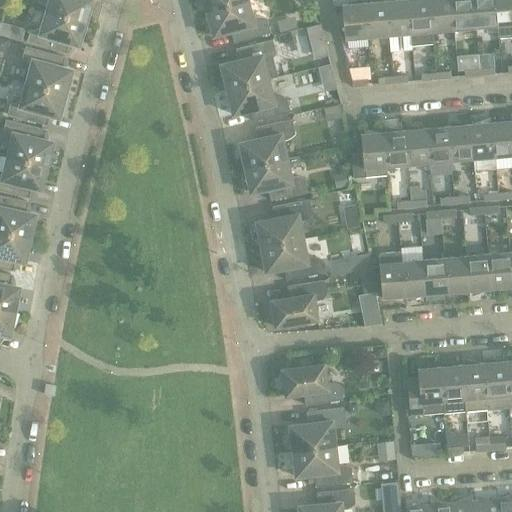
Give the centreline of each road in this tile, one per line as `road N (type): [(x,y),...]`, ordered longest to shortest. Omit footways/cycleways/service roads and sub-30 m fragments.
road 1 (residential): [(32,362),(110,0)]
road 2 (residential): [(174,0),(251,347)]
road 3 (residential): [(511,87),(349,102),(323,0)]
road 4 (residential): [(511,461),(408,470),(393,334)]
road 5 (residential): [(251,347),(269,511)]
road 6 (residential): [(9,511),(32,362)]
road 7 (residential): [(251,347),(393,334)]
